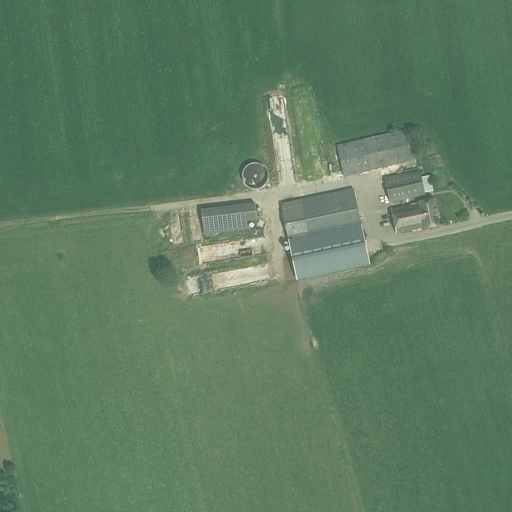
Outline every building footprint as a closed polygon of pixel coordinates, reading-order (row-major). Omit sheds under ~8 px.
[(337,146),(344,177),(413,161),(406,130),(337,146)] [(243,174),(242,175),(242,176),(242,177),(243,178),(243,180),(243,181),(244,182),(244,183),(245,184),(246,184),(246,185),(247,186),(248,187),(250,188),(251,188),(252,189),(254,189),(255,189),(256,189),(257,189),(258,189),(259,188),(260,188),(261,187),(262,187),(263,186),(264,185),(265,185),(266,184),(266,183),(267,182),(267,181),(268,180),(268,179),(268,177),(268,176),(268,175),(268,174),(268,173),(268,172),(267,171),(267,170),(266,169),(266,168),(265,167),(264,166),(263,166),(262,165),(261,164),(260,164),(259,163),(258,163),(256,163),(255,163),(253,163),(252,163),(251,164),(250,164),(249,165),(247,166),(245,168),(245,169),(244,170),(243,171),(243,172),(243,173),(243,174)] [(385,179),(390,204),(419,198),(418,196),(425,195),(420,170),(409,172),(410,174),(385,179)] [(430,176),(421,178),(423,186),(432,185),(430,176)] [(297,278),(369,263),(354,189),(281,205),(297,278)] [(392,209),(397,234),(425,228),(425,229),(440,226),(434,199),(420,202),(420,203),(392,209)] [(201,211),(204,235),(249,229),(249,222),(257,221),(255,204),(201,211)] [(203,239),(200,214),(193,214),(195,240),(203,239)] [(191,292),(270,282),(268,265),(214,271),(216,282),(211,283),(210,274),(189,277),(191,292)]
